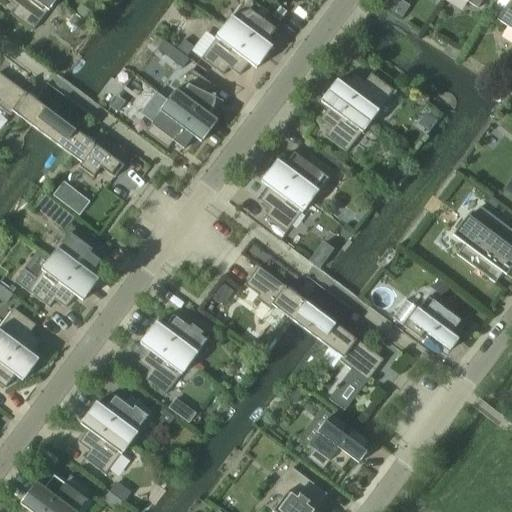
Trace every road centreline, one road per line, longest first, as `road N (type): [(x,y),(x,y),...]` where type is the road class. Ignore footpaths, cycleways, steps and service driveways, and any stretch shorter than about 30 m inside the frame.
road 1 (residential): [(0,467),(348,0)]
road 2 (residential): [(372,511),(511,323)]
